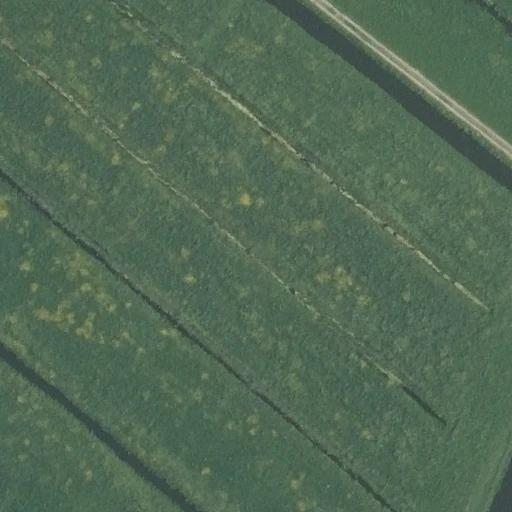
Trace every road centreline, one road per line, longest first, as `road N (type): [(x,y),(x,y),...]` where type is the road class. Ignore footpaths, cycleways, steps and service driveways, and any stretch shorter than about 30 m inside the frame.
road 1 (track): [(316,0),(511,156)]
road 2 (track): [(429,511),(511,306)]
